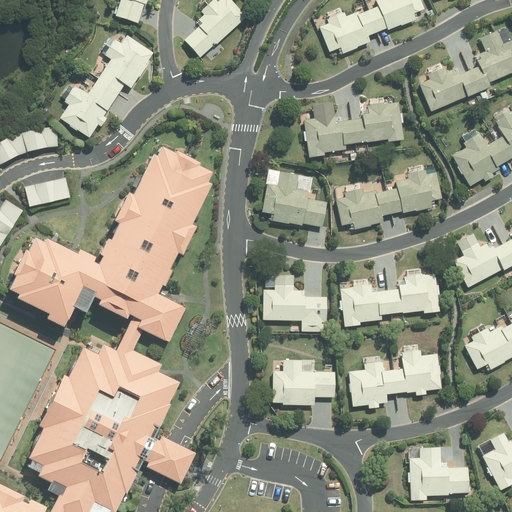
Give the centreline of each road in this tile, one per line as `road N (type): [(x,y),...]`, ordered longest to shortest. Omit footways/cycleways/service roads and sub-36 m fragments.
road 1 (residential): [(234,235),(322,255),(362,253),(448,225),(511,191)]
road 2 (residential): [(250,90),(327,86),(509,0)]
road 3 (residential): [(176,89),(90,156),(39,164),(0,183)]
road 4 (residential): [(234,235),(236,419)]
road 5 (residential): [(343,450),(437,424),(511,389)]
road 6 (residential): [(250,90),(234,235)]
